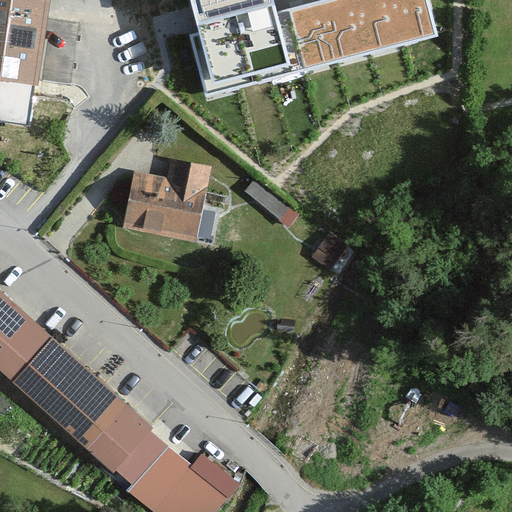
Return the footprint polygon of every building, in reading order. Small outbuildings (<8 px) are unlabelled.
[(49,0),(0,0),(0,71),(38,78),(49,0)] [(196,17),(209,77),(422,30),(415,0),(205,0),(203,1),(193,3),(196,17)] [(38,78),(0,71),(0,121),(31,125),(38,78)] [(210,165),(174,158),(170,178),(133,171),(123,224),(196,238),(210,165)] [(329,232),(314,257),(338,272),(353,247),(329,232)] [(0,365),(165,508),(178,493),(200,511),(220,511),(244,485),(203,449),(194,460),(143,416),(76,359),(23,313),(0,292),(0,365)]
